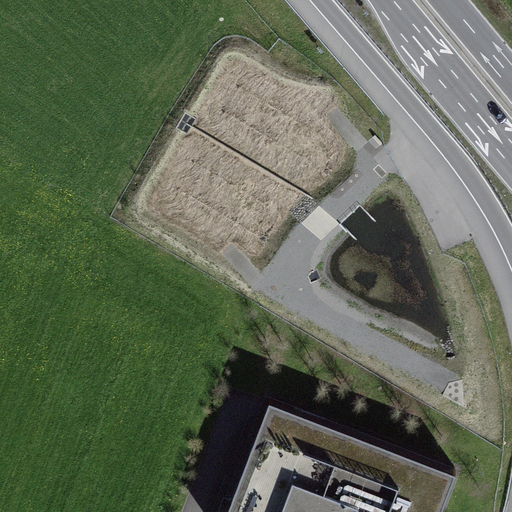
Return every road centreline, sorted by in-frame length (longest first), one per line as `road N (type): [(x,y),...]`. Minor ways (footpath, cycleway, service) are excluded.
road 1 (motorway): [(311,0),(455,170),(511,267)]
road 2 (motorway): [(390,0),(511,155)]
